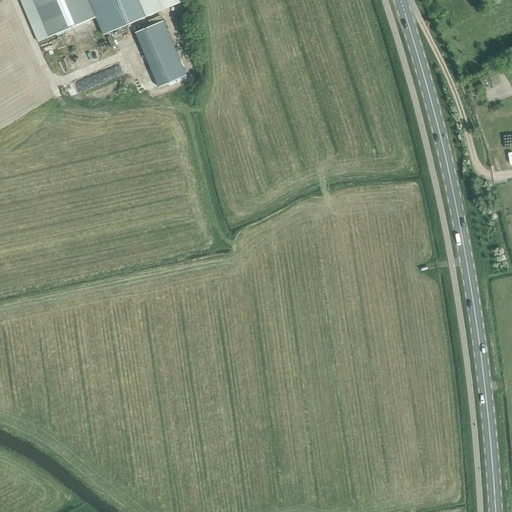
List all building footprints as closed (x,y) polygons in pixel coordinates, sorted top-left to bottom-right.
[(88,0),(33,0),(50,40),(96,21),(88,0)] [(139,0),(88,0),(97,20),(103,35),(146,17),(139,0)] [(184,0),(139,0),(146,17),(185,0),(184,0)] [(184,3),(175,7),(179,18),(188,14),(184,3)] [(161,21),(133,33),(156,87),(184,76),(161,21)]
